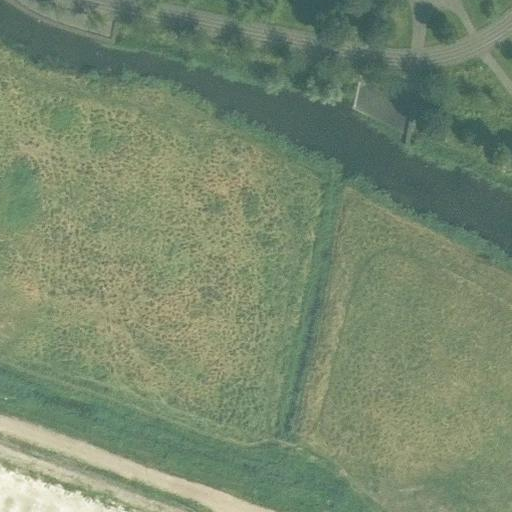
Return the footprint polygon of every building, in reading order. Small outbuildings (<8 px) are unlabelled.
[(0,392),(17,346),(43,269),(0,254),(0,65),(4,56),(0,53),(0,392)] [(126,151),(113,187),(142,197),(155,161),(126,151)] [(155,161),(142,197),(170,207),(183,171),(155,161)] [(252,220),(239,256),(268,266),(281,230),(252,220)] [(281,230),(268,266),(296,277),(309,240),(281,230)] [(157,274),(144,310),(173,321),(186,284),(157,274)] [(372,274),(359,310),(388,320),(401,284),(372,274)] [(186,284),(173,321),(202,331),(215,295),(186,284)] [(401,284),(388,320),(417,331),(429,294),(401,284)] [(92,369),(83,393),(85,394),(120,406),(125,408),(134,383),(92,369)] [(427,371),(414,407),(443,417),(456,381),(427,371)] [(456,381),(443,417),(472,428),(485,391),(456,381)] [(85,394),(77,416),(112,429),(120,406),(85,394)] [(191,404),(182,428),(187,430),(222,443),(224,443),(232,419),(191,404)] [(134,406),(130,415),(140,418),(143,409),(134,406)] [(143,409),(140,418),(149,422),(152,412),(143,409)] [(158,414),(155,424),(164,427),(167,418),(158,414)] [(77,416),(69,439),(104,452),(112,429),(77,416)] [(167,418),(164,427),(174,430),(177,421),(167,418)] [(187,430),(179,453),(214,465),(222,443),(187,430)] [(69,439),(61,462),(96,474),(104,452),(69,439)] [(301,443),(292,468),(294,468),(329,481),(334,482),(342,458),(301,443)] [(117,451),(114,460),(123,464),(127,455),(117,451)] [(179,453),(170,475),(206,488),(214,465),(179,453)] [(127,455),(123,464),(133,467),(136,458),(127,455)] [(142,460),(138,469),(148,473),(151,463),(142,460)] [(61,462),(53,484),(88,497),(96,474),(61,462)] [(151,463),(148,473),(157,476),(161,467),(151,463)] [(294,468),(286,491),(321,504),(329,481),(294,468)] [(170,475),(162,498),(198,511),(206,488),(170,475)] [(400,479),(391,503),(395,505),(415,511),(434,511),(441,493),(400,479)] [(342,480),(339,490),(348,493),(352,484),(342,480)] [(53,484),(44,507),(59,511),(82,511),(88,497),(53,484)] [(352,484),(348,493),(358,496),(361,487),(352,484)] [(367,489),(363,498),(373,502),(376,492),(367,489)] [(286,491),(277,511),(317,511),(321,504),(286,491)] [(376,492),(373,502),(382,505),(386,496),(376,492)] [(104,497),(101,507),(110,510),(113,501),(104,497)] [(162,498),(157,511),(197,511),(198,511),(162,498)] [(113,501),(110,510),(115,511),(119,511),(123,504),(113,501)]
